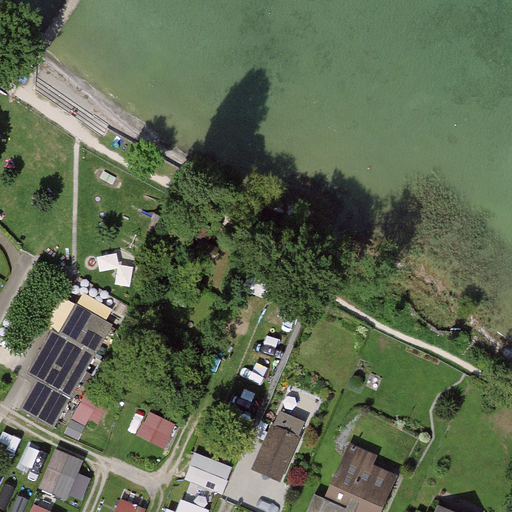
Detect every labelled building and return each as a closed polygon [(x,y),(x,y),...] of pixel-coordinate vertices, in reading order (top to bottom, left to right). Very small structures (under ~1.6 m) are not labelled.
[(53,333),(28,377),(37,382),(20,411),(54,430),(86,375),(106,338),(113,327),(76,306),(59,337),(53,333)] [(116,344),(106,338),(86,375),(96,381),(116,344)] [(86,435),(92,415),(107,420),(114,392),(85,384),(72,432),(86,435)] [(140,429),(168,447),(182,424),(155,406),(140,429)] [(270,428),(251,472),(281,485),(300,441),(270,428)] [(227,490),(236,463),(198,449),(188,477),(227,490)] [(381,511),(399,473),(350,451),(322,511),(381,511)] [(117,511),(148,511),(151,506),(124,495),(117,511)] [(34,511),(67,511),(41,499),(34,511)]
